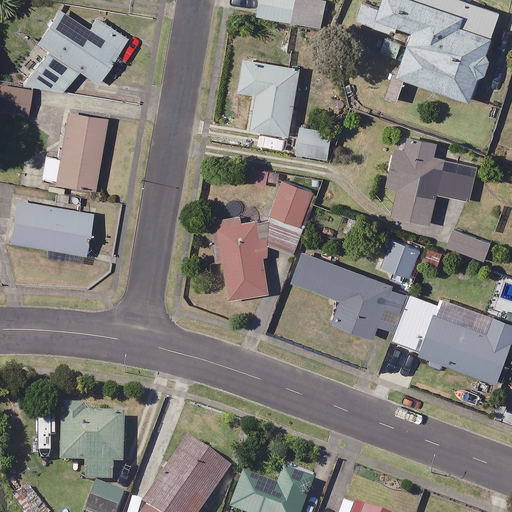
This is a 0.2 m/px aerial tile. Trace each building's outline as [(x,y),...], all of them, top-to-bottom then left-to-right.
[(325,0),(258,0),(256,14),(320,26),(325,0)] [(425,0),(380,0),(378,5),(364,0),(363,0),(357,19),(394,32),(397,24),(411,29),(395,74),(392,73),(384,95),(397,99),(405,77),(468,99),(478,71),(483,73),(488,56),(484,55),(499,13),(461,0),(453,0),(451,9),(425,0)] [(87,28),(57,8),(21,64),(27,68),(18,82),(62,90),(76,69),(97,82),(125,38),(94,18),(87,28)] [(300,68),(244,58),(239,90),(257,93),(251,128),(288,135),(300,68)] [(31,88),(0,83),(0,109),(27,114),(31,88)] [(105,116),(68,110),(59,157),(28,152),(22,184),(38,187),(40,179),(92,188),(105,116)] [(332,131),(301,125),(297,152),(328,157),(332,131)] [(436,140),(409,134),(405,150),(393,147),(385,183),(399,186),(392,213),(430,222),(437,191),(470,199),(478,167),(433,156),(436,140)] [(270,170),(249,169),(248,183),(269,184),(270,170)] [(238,217),(212,220),(216,260),(224,260),(228,297),(270,293),(265,244),(296,252),(316,183),(284,174),(265,221),(238,224),(238,217)] [(91,210),(15,198),(8,240),(46,247),(44,256),(82,262),(91,210)] [(490,243),(454,230),(448,246),(484,259),(490,243)] [(422,246),(394,236),(384,265),(411,275),(422,246)] [(409,290),(302,250),(291,280),(342,298),(333,321),(374,336),(378,323),(395,329),(391,339),(422,350),(421,353),(497,381),(511,339),(511,322),(495,316),(489,333),(404,302),(409,290)] [(86,406),(63,405),(58,461),(85,463),(84,478),(112,480),(113,463),(121,464),(125,416),(86,413),(86,406)] [(200,511),(229,468),(188,441),(141,511),(200,511)] [(300,511),(313,480),(281,469),(275,485),(243,473),(230,509),(237,511),(300,511)] [(116,511),(124,493),(97,483),(86,511),(88,511),(116,511)] [(377,511),(342,499),(337,511),(377,511)]
